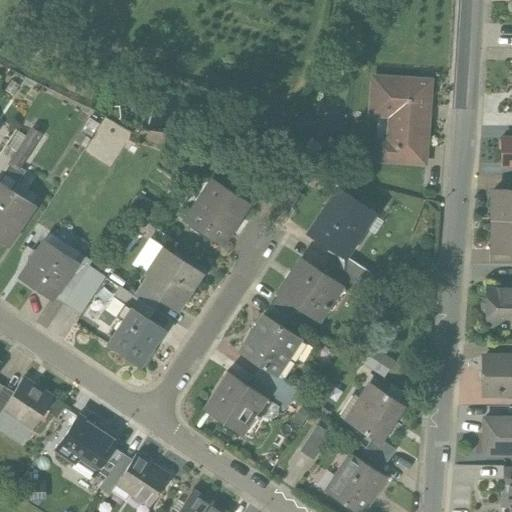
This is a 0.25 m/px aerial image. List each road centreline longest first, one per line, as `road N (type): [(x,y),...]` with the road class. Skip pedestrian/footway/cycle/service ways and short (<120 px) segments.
road 1 (tertiary): [(432,511),(471,0)]
road 2 (residential): [(149,419),(250,266),(256,244)]
road 3 (residential): [(149,419),(0,320)]
road 4 (residential): [(289,511),(149,419)]
